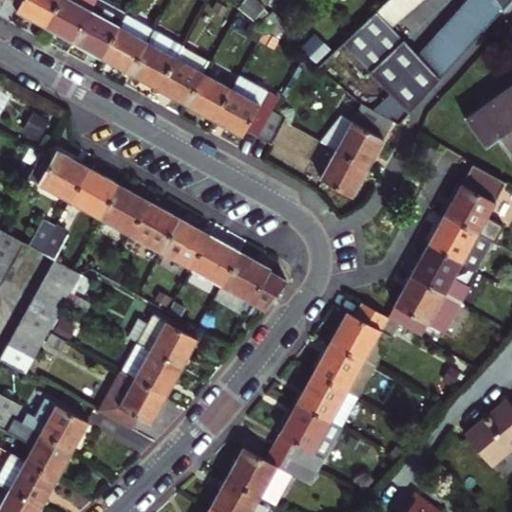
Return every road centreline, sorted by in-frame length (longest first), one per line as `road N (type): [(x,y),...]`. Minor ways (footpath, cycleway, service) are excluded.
road 1 (residential): [(321,254),(311,229),(288,210),(0,50)]
road 2 (residential): [(114,511),(247,374),(309,293),(321,254)]
road 3 (residential): [(321,254),(401,158)]
